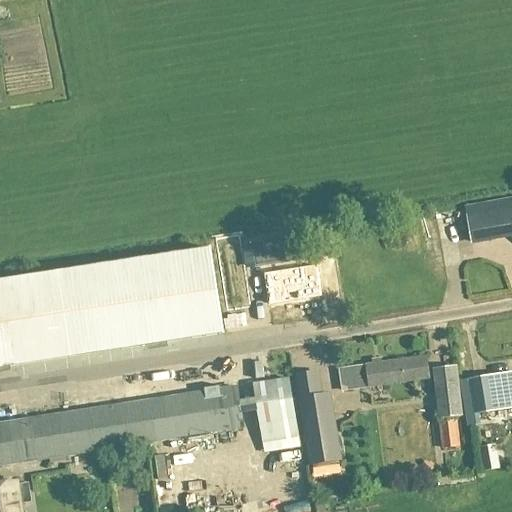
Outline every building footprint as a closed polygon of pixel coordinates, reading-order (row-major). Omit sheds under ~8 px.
[(469,246),(511,238),(511,212),(465,221),(469,246)] [(436,262),(446,261),(444,226),(434,227),(436,262)] [(208,251),(0,283),(0,370),(222,336),(208,251)] [(340,392),(427,381),(424,360),(338,371),(340,392)] [(437,421),(447,420),(459,418),(454,370),(431,373),(437,421)] [(511,412),(511,383),(511,375),(469,381),(473,409),(490,406),(491,415),(511,412)] [(296,440),(287,381),(251,387),(260,445),(296,440)] [(152,387),(154,397),(182,392),(180,382),(152,387)] [(236,389),(0,426),(0,467),(241,429),(236,389)] [(338,462),(327,396),(298,401),(309,467),(338,462)] [(440,450),(447,450),(456,449),(453,424),(438,425),(440,450)] [(14,490),(14,486),(0,488),(0,511),(17,511),(17,508),(29,506),(26,489),(14,490)]
